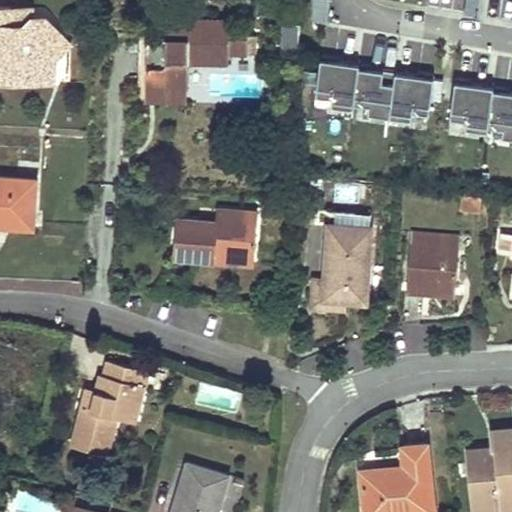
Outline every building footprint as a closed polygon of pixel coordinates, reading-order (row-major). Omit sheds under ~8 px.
[(328,23),(329,0),(312,0),(311,19),(328,23)] [(11,8),(0,7),(0,80),(55,82),(56,55),(50,49),(50,44),(60,36),(46,17),(33,17),(24,25),(11,24),(11,8)] [(33,9),(11,8),(11,24),(24,25),(33,17),(33,9)] [(282,20),(283,50),(299,49),(298,19),(282,20)] [(166,36),(165,38),(165,66),(146,66),(145,90),(187,91),(188,60),(228,61),(228,53),(247,53),(247,51),(248,34),(248,28),(229,28),(229,21),(181,20),(180,36),(166,36)] [(181,20),(166,20),(166,36),(180,36),(181,20)] [(257,34),(248,34),(247,51),(257,52),(257,34)] [(71,49),(60,36),(50,44),(50,49),(71,49)] [(165,38),(146,38),(146,66),(165,66),(165,38)] [(322,55),(314,104),(428,119),(436,70),(322,55)] [(511,83),(453,75),(446,128),(511,138),(511,83)] [(187,91),(145,90),(145,101),(187,102),(187,91)] [(0,216),(34,218),(36,178),(0,175),(0,216)] [(479,209),(480,201),(480,194),(464,192),(462,207),(479,209)] [(177,218),(174,258),(215,262),(216,257),(254,261),(258,213),(217,209),(216,222),(177,218)] [(370,226),(370,212),(328,210),(328,223),(370,226)] [(312,277),(311,296),(347,298),(365,299),(370,226),(328,223),(324,278),(312,277)] [(410,243),(458,247),(459,234),(411,230),(410,243)] [(455,285),(458,247),(410,243),(407,282),(455,285)] [(215,262),(253,266),(254,261),(216,257),(215,262)] [(455,285),(407,282),(406,293),(455,297),(455,285)] [(347,298),(311,296),(310,308),(346,310),(347,298)] [(92,409),(82,406),(72,446),(107,455),(117,416),(134,421),(147,370),(108,360),(105,374),(101,373),(97,389),(92,409)] [(97,389),(87,386),(82,406),(92,409),(97,389)] [(473,504),(503,501),(503,507),(511,505),(511,428),(490,431),(491,449),(468,451),(473,504)] [(360,470),(365,511),(425,511),(434,511),(426,442),(402,445),(404,465),(360,470)] [(216,511),(228,473),(187,461),(171,511),(216,511)] [(503,501),(473,504),(473,511),(501,511),(504,511),(503,507),(503,501)]
